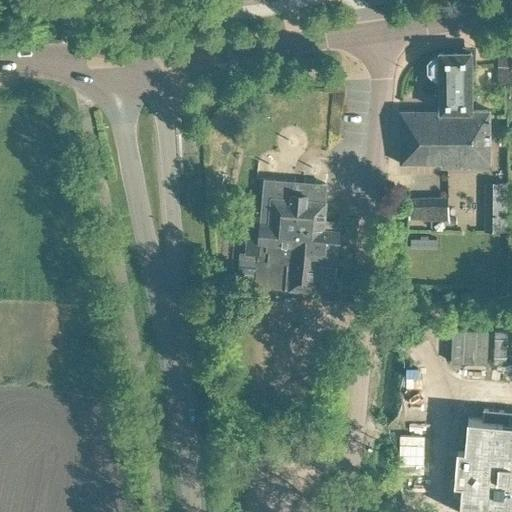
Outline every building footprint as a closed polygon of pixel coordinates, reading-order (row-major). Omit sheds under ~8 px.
[(511,47),(511,54),(498,55),(499,83),(511,83),(511,47)] [(472,109),(471,50),(439,50),(439,54),(435,54),(428,61),(428,71),(435,77),(439,77),(440,109),(400,110),(400,163),(440,162),(440,167),(490,167),(490,109),(472,109)] [(238,272),(237,284),(254,286),(313,291),(314,278),(316,263),(337,265),(340,221),(323,219),(324,201),(326,183),(264,177),(260,214),(259,231),(257,253),(256,259),(255,274),(238,272)] [(485,180),(485,196),(506,196),(506,180),(485,180)] [(411,218),(452,218),(452,195),(412,194),(411,218)] [(437,247),(437,237),(410,237),(410,247),(437,247)] [(420,323),(434,324),(435,317),(421,316),(420,323)] [(511,511),(511,410),(483,408),(482,418),(468,417),(465,448),(458,447),(455,481),(462,482),(459,511),(511,511)]
